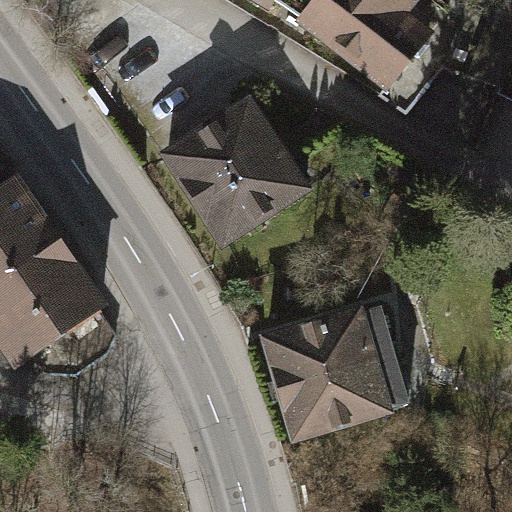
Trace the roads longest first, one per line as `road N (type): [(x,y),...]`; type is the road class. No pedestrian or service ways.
road 1 (secondary): [(245,511),(204,383),(144,265),(0,60)]
road 2 (residential): [(511,195),(171,0)]
